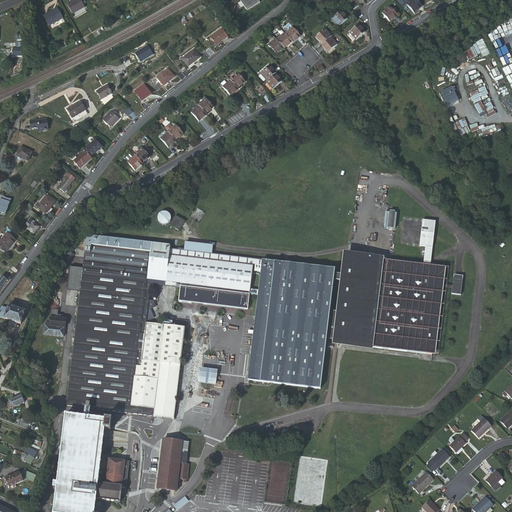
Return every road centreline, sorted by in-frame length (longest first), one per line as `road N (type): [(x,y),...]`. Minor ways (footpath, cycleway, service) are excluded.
road 1 (residential): [(82,191),(96,195),(142,179),(375,46)]
road 2 (tertiary): [(82,191),(146,115),(290,0)]
road 3 (tertiary): [(0,298),(82,191)]
